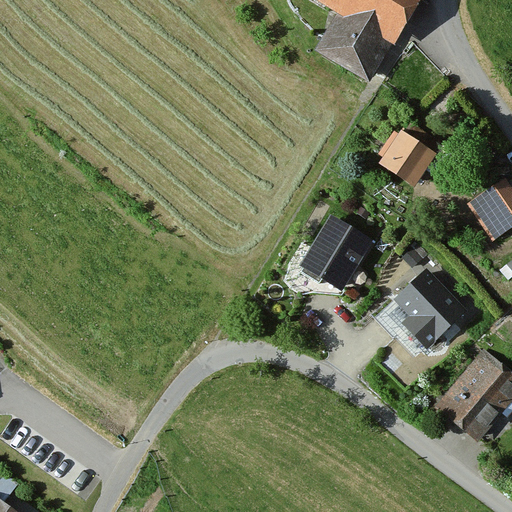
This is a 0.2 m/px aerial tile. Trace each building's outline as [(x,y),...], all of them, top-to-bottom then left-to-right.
[(367,71),(409,0),(316,0),(339,14),(336,18),(341,21),(326,46),(367,71)] [(402,137),(407,140),(406,142),(395,134),(381,155),(416,178),(431,157),(427,154),(435,143),(410,126),(402,137)] [(483,196),(506,230),(511,225),(511,193),(504,182),(483,196)] [(302,273),(296,283),(313,293),(324,277),(340,287),(367,242),(332,221),(301,272),(302,273)] [(414,317),(406,324),(427,346),(462,312),(426,274),(398,300),(414,317)] [(505,415),(508,415),(511,410),(511,380),(483,356),(468,373),(471,376),(466,382),(465,380),(445,404),(480,433),(499,411),(505,415)]
